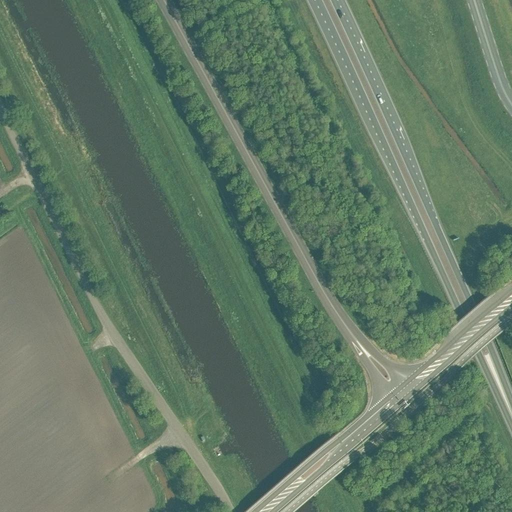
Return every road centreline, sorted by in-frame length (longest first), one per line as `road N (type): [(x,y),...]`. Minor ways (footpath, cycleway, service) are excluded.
road 1 (unclassified): [(231,511),(95,306),(0,114)]
road 2 (trunk): [(316,0),(496,379)]
road 3 (trunk): [(496,379),(332,0)]
road 4 (trunk): [(162,0),(351,334)]
road 5 (secondary): [(260,511),(391,399)]
road 6 (secondary): [(406,387),(511,296)]
